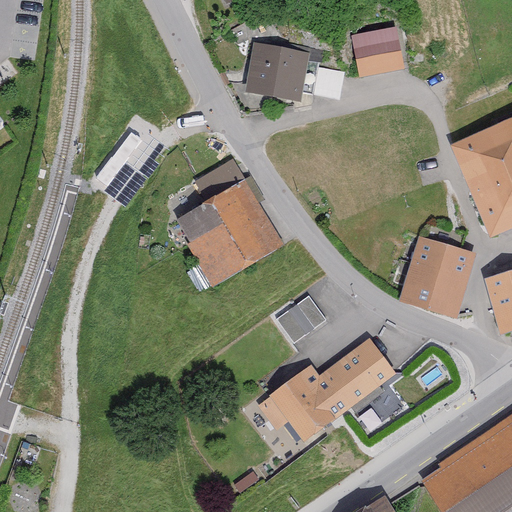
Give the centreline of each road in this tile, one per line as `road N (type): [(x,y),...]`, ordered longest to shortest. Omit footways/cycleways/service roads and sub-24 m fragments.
road 1 (residential): [(511,384),(480,351),(353,286),(288,221),(173,0)]
road 2 (track): [(68,434),(73,308),(104,216),(136,166),(174,132),(227,103)]
road 3 (tertiary): [(332,511),(511,384)]
